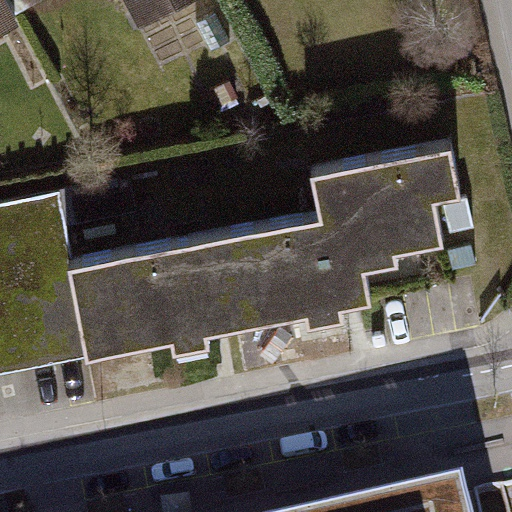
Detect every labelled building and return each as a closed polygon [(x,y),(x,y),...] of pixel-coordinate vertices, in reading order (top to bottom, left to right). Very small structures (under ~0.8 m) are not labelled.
[(4,0),(0,0),(0,34),(17,26),(4,0)] [(131,0),(149,30),(200,0),(131,0)] [(67,260),(85,351),(366,296),(361,268),(397,260),(394,245),(442,236),(434,192),(459,187),(449,140),(312,167),(320,210),(67,260)] [(0,382),(85,367),(55,200),(0,209),(0,382)] [(468,511),(465,497),(398,511),(468,511)]
